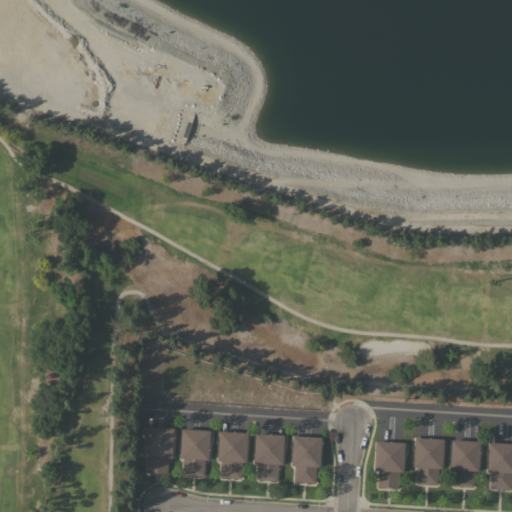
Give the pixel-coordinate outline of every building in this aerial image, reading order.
[(173,427),(171,457),(167,457),(167,473),(146,472),(147,455),(143,455),(144,425),(173,427)] [(181,428),(210,430),(208,459),(204,459),(203,476),(182,474),(183,458),(179,458),(181,428)] [(218,430),(247,432),(245,462),(242,462),(241,478),(219,477),(220,460),(217,460),(218,430)] [(255,432),(283,434),(282,464),(278,464),(277,480),(256,479),(257,462),(253,462),(255,432)] [(292,435),(321,437),(319,466),(315,466),(314,482),(293,481),(294,465),(290,465),(292,435)] [(414,437),(443,439),(441,468),(438,468),(437,484),(415,483),(416,466),(412,466),(414,437)] [(480,442),(478,470),(474,470),(472,487),(451,485),(453,469),(448,468),(451,439),(480,442)] [(375,441),(404,442),(402,471),(399,471),(398,487),(377,486),(378,470),(373,470),(375,441)] [(511,442),(511,473),(510,488),(489,487),(490,472),(486,471),(488,441),(511,442)]
